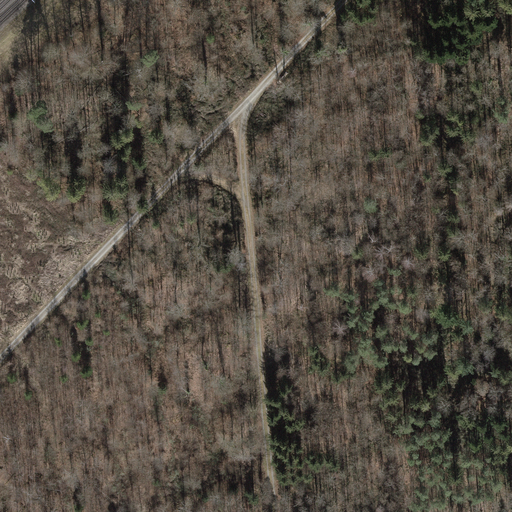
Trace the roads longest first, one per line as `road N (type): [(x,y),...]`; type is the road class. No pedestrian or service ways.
road 1 (track): [(345,0),(241,108),(276,511)]
road 2 (track): [(241,108),(0,358)]
